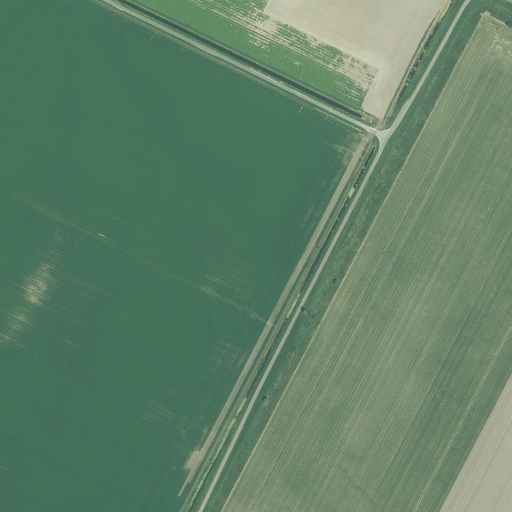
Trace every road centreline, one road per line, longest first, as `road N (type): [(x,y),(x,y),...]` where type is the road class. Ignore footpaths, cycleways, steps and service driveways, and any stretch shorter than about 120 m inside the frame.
road 1 (unclassified): [(199,511),(384,138)]
road 2 (unclassified): [(384,138),(107,0)]
road 3 (unclassified): [(384,138),(468,0)]
